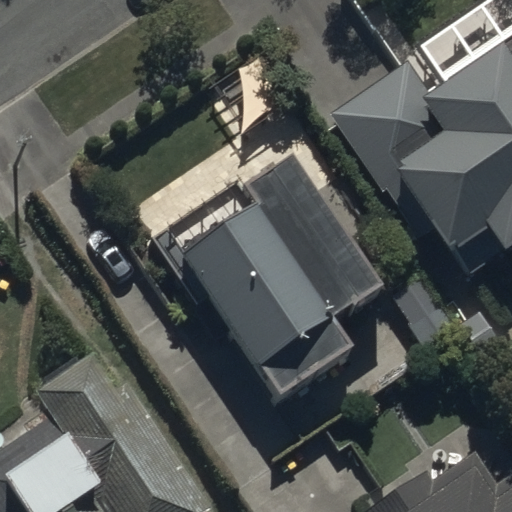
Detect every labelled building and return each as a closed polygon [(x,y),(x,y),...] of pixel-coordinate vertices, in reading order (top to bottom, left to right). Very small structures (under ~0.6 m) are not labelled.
[(407,79),(331,131),(381,208),(386,205),(441,291),(459,279),(467,292),(493,275),(501,286),(511,279),(511,55),(428,111),(407,79)] [(377,318),(288,185),(240,217),(233,206),(170,249),(188,277),(178,283),(275,427),(349,377),(330,349),(377,318)] [(456,341),(420,288),(388,310),(425,363),(456,341)] [(202,511),(124,393),(109,403),(92,376),(35,414),(49,435),(0,467),(0,511),(202,511)] [(511,511),(511,490),(499,499),(475,465),(431,496),(426,488),(391,511),(511,511)]
